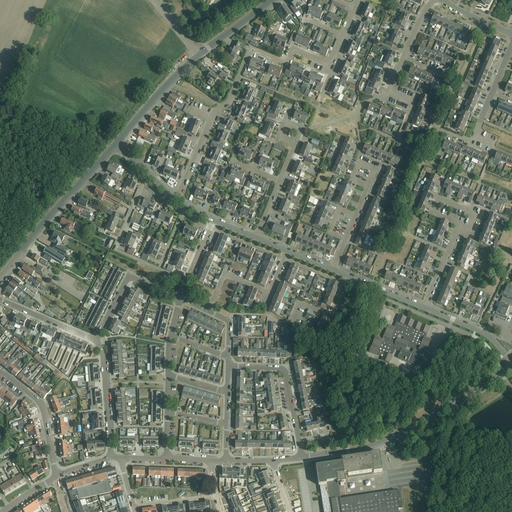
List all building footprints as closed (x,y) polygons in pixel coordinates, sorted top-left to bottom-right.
[(291,0),(290,1),(291,3),(293,5),(291,6),(290,7),(292,11),(295,14),(298,12),(295,8),(296,8),(299,6),(306,1),(305,0),(291,0)] [(332,1),(330,6),(327,12),(330,13),(333,6),(339,8),(341,5),(332,1)] [(366,5),(364,10),(370,13),(372,9),(375,10),(375,9),(377,5),(372,3),(370,6),(366,5)] [(318,8),(319,6),(318,5),(316,5),(314,9),(310,8),(307,14),(314,17),(318,8)] [(285,20),(287,23),(292,19),(290,16),(291,16),(284,6),(282,8),(281,8),(280,9),(277,11),(284,21),(285,20)] [(318,8),(314,17),(320,20),(323,13),(320,12),(321,9),(318,8)] [(370,13),(364,10),(361,17),(365,18),(364,22),(369,24),(371,19),(373,14),(370,13)] [(397,19),(407,23),(411,14),(401,10),(399,13),(402,14),(401,18),(398,16),(397,19)] [(336,16),(330,13),(329,16),(326,22),(332,25),(335,18),(336,16)] [(436,25),(439,19),(434,16),(431,23),(436,25)] [(335,18),(332,25),(338,28),(341,21),(335,18)] [(407,23),(397,19),(394,24),(392,24),(391,26),(393,27),(400,30),(401,28),(404,29),(407,23)] [(445,21),(439,19),(436,25),(442,28),(445,21)] [(445,21),(442,28),(448,30),(451,24),(445,21)] [(369,24),(364,22),(362,25),(358,23),(355,29),(362,32),(364,28),(367,29),(369,24)] [(457,26),(451,24),(448,30),(454,33),(457,26)] [(253,36),(254,36),(261,40),(265,29),(257,26),(253,36)] [(462,28),(457,26),(454,33),(459,35),(462,28)] [(400,30),(393,27),(392,30),(395,32),(392,37),(399,40),(402,34),(399,33),(400,30)] [(468,31),(462,28),(459,35),(462,37),(461,39),(464,41),(465,38),(468,31)] [(362,32),(355,29),(353,36),(357,37),(356,41),(361,43),(363,38),(360,36),(362,32)] [(247,34),(245,40),(248,41),(257,45),(258,42),(252,39),(254,36),(253,36),(247,34)] [(286,44),(290,46),(294,37),(290,35),(288,40),(287,40),(277,36),(274,44),(280,46),(279,47),(284,49),(286,44)] [(302,45),(305,38),(298,35),(295,43),(302,45)] [(399,40),(392,37),(387,35),(385,38),(391,40),(390,43),(387,42),(385,45),(392,48),(393,45),(397,46),(399,40)] [(305,38),(302,45),(308,48),(311,41),(305,38)] [(492,46),(498,49),(501,43),(494,40),(492,46)] [(347,48),(354,51),(357,52),(361,43),(356,41),(354,44),(350,42),(347,48)] [(242,44),(235,42),(233,48),(230,47),(227,55),(230,56),(229,58),(230,59),(232,61),(234,60),(234,58),(235,58),(238,51),(239,51),(242,44)] [(317,42),(316,45),(313,51),(320,54),(322,47),(324,45),(317,42)] [(492,46),(489,52),(496,55),(498,49),(492,46)] [(322,47),(320,54),(326,57),(328,53),(329,50),(322,47)] [(423,57),(426,50),(420,47),(417,55),(423,57)] [(347,48),(345,54),(349,56),(347,60),(349,60),(352,62),(353,62),(354,59),(355,57),(352,55),(354,51),(347,48)] [(384,57),(394,61),(396,55),(393,53),(394,51),(388,48),(386,50),(387,51),(384,57)] [(426,50),(423,57),(428,60),(432,52),(426,50)] [(432,52),(428,60),(434,62),(437,55),(432,52)] [(496,55),(489,52),(487,58),(494,61),(496,55)] [(443,57),(437,55),(434,62),(440,65),(443,57)] [(382,63),(378,61),(377,64),(384,67),(385,64),(391,67),(394,61),(384,57),(382,63)] [(443,57),(440,65),(446,67),(449,60),(443,57)] [(257,68),(261,70),(260,71),(263,73),(266,67),(262,66),(264,63),(253,58),(249,66),(248,70),(252,72),(254,68),(257,69),(257,68)] [(494,61),(487,58),(484,64),(491,66),(494,61)] [(344,62),(341,68),(348,71),(349,66),(352,68),(355,62),(353,62),(352,62),(349,60),(348,64),(344,62)] [(449,60),(446,67),(452,70),(455,63),(449,60)] [(484,64),(482,69),(489,72),(491,66),(484,64)] [(290,71),(287,69),(284,75),(289,77),(290,76),(294,78),(298,68),(292,65),(290,71)] [(273,76),(276,68),(271,66),(270,69),(267,68),(264,74),(267,75),(268,74),(273,76)] [(375,69),(374,70),(375,70),(377,71),(375,77),(382,80),(385,74),(381,72),(382,70),(376,67),(375,69)] [(276,68),(273,76),(279,78),(278,80),(281,81),(284,74),(281,73),(282,71),(276,68)] [(303,75),(305,70),(298,68),(294,78),(304,82),(306,76),(303,75)] [(348,71),(341,68),(339,74),(343,76),(341,79),(346,82),(349,76),(346,75),(348,71)] [(411,68),(408,75),(407,78),(413,81),(414,78),(417,70),(411,68)] [(489,72),(482,69),(480,75),(487,78),(489,72)] [(414,78),(415,78),(414,80),(418,82),(419,80),(420,80),(423,73),(417,70),(414,78)] [(207,84),(212,87),(214,83),(215,83),(218,78),(211,73),(207,79),(209,80),(207,84)] [(309,78),(306,76),(304,82),(310,84),(313,85),(314,82),(317,76),(311,73),(309,78)] [(423,73),(420,80),(426,83),(429,75),(423,73)] [(435,78),(429,75),(426,83),(432,85),(435,78)] [(480,75),(477,81),(484,83),(487,78),(480,75)] [(323,79),(317,76),(314,82),(318,84),(315,90),(320,93),(324,84),(321,83),(323,79)] [(375,77),(373,76),(372,78),(371,81),(370,81),(380,86),(382,80),(375,77)] [(441,80),(435,78),(432,85),(438,88),(441,80)] [(346,82),(341,79),(340,83),(335,81),(333,87),(343,91),(345,87),(344,87),(346,82)] [(447,83),(441,80),(438,88),(444,90),(447,83)] [(380,86),(370,81),(366,90),(373,93),(374,90),(377,92),(380,86)] [(484,83),(477,81),(475,87),(482,89),(484,83)] [(243,94),(252,98),(254,92),(255,93),(257,90),(250,87),(248,86),(247,89),(245,88),(243,94)] [(343,91),(333,87),(330,93),(334,95),(333,98),(338,101),(341,95),(343,91)] [(471,95),(479,98),(481,92),(474,89),(471,95)] [(186,109),(188,110),(190,107),(181,102),(179,100),(181,97),(173,93),(171,95),(168,99),(177,105),(179,106),(183,108),(186,110),(186,109)] [(250,107),(253,108),(255,105),(253,104),(255,99),(252,98),(243,94),(241,100),(245,102),(244,104),(250,107)] [(471,95),(469,101),(476,104),(479,98),(471,95)] [(422,96),(420,102),(427,105),(429,99),(422,96)] [(177,105),(168,99),(166,104),(173,108),(174,106),(186,114),(188,110),(186,109),(186,110),(183,108),(179,106),(177,105)] [(273,109),(280,112),(283,106),(284,103),(274,99),(273,102),(276,103),(273,109)] [(476,104),(469,101),(466,107),(474,110),(476,104)] [(427,105),(420,102),(417,108),(419,108),(424,111),(427,105)] [(503,112),(506,106),(500,103),(497,110),(503,112)] [(238,105),(236,111),(245,115),(247,109),(251,111),(253,108),(250,107),(244,104),(243,107),(238,105)] [(372,116),(376,106),(371,104),(370,107),(366,105),(363,114),(366,115),(367,114),(372,116)] [(164,106),(162,110),(175,116),(178,117),(179,114),(170,111),(170,110),(164,106)] [(376,106),(372,116),(378,119),(380,114),(382,109),(376,106)] [(511,108),(506,106),(503,112),(509,115),(511,108)] [(269,107),(266,113),(268,114),(267,116),(273,119),(276,120),(277,117),(278,118),(280,112),(273,109),(269,107)] [(300,121),(302,114),(297,111),(298,108),(295,107),(292,114),(295,115),(293,119),(300,121)] [(383,107),(382,109),(380,114),(385,117),(389,109),(383,107)] [(466,107),(464,113),(470,115),(471,116),(474,110),(466,107)] [(302,114),(300,121),(306,123),(307,121),(310,123),(314,115),(313,115),(316,109),(314,108),(313,111),(311,110),(310,113),(308,116),(302,114)] [(419,108),(416,114),(424,117),(426,118),(427,115),(429,115),(430,113),(428,112),(426,111),(424,111),(419,108),(419,109),(419,108)] [(389,109),(385,117),(391,119),(392,117),(394,112),(389,109)] [(160,116),(158,119),(165,122),(166,119),(166,118),(167,116),(170,117),(170,118),(172,119),(174,119),(175,116),(162,110),(160,116)] [(392,117),(391,119),(390,121),(396,124),(397,121),(401,112),(395,110),(394,112),(392,117)] [(245,115),(236,111),(234,117),(238,118),(237,121),(243,124),(244,121),(243,120),(245,115)] [(406,115),(401,112),(397,121),(397,123),(401,124),(402,124),(403,122),(406,115)] [(464,113),(462,112),(460,118),(467,121),(470,115),(464,113)] [(416,114),(414,119),(422,123),(423,123),(426,118),(424,117),(416,114)] [(167,123),(165,122),(158,119),(153,117),(150,122),(157,125),(156,127),(161,128),(162,125),(166,127),(167,123)] [(457,124),(465,127),(467,121),(460,118),(459,121),(454,119),(453,122),(457,124)] [(414,119),(412,125),(419,128),(420,125),(422,126),(423,123),(422,123),(414,119)] [(218,127),(230,132),(233,123),(224,120),(222,125),(220,124),(218,127)] [(261,125),(260,127),(272,133),(274,127),(273,126),(274,123),(265,120),(264,123),(267,124),(266,127),(261,125)] [(191,127),(198,130),(201,124),(194,121),(191,127)] [(159,133),(160,130),(146,124),(144,129),(151,132),(152,129),(156,131),(155,132),(159,133)] [(465,127),(457,124),(455,130),(460,132),(462,133),(465,127)] [(198,130),(191,127),(188,134),(195,137),(198,130)] [(230,132),(218,127),(217,130),(220,131),(217,137),(220,138),(226,140),(230,132)] [(272,133),(260,127),(260,128),(265,130),(262,136),(259,134),(258,137),(265,140),(266,137),(269,139),(272,133)] [(141,131),(139,136),(144,138),(144,140),(150,143),(152,139),(155,141),(156,138),(151,135),(141,131)] [(211,144),(222,148),(223,149),(226,140),(220,138),(217,137),(215,142),(212,141),(211,144)] [(183,138),(181,145),(188,148),(191,142),(183,138)] [(344,144),(355,148),(356,146),(352,144),(353,141),(346,138),(344,144)] [(302,149),(310,153),(312,147),(316,149),(319,142),(313,139),(311,143),(312,143),(311,146),(304,144),(302,149)] [(448,151),(451,144),(445,141),(442,148),(445,150),(444,153),(447,154),(448,151)] [(342,143),(340,149),(342,149),(349,153),(350,149),(354,151),(355,148),(344,144),(342,143)] [(222,148),(211,144),(210,147),(212,148),(210,154),(222,159),(223,156),(221,154),(222,152),(221,151),(222,148)] [(451,144),(448,151),(454,153),(457,146),(451,144)] [(188,148),(181,145),(178,151),(186,155),(188,148)] [(244,159),(247,152),(248,149),(245,148),(244,151),(241,149),(242,146),(239,145),(237,152),(239,153),(238,156),(244,159)] [(368,156),(372,148),(366,145),(363,152),(366,154),(366,155),(368,156)] [(463,149),(457,146),(454,153),(460,156),(461,154),(463,149)] [(464,147),(463,149),(461,154),(466,156),(469,149),(464,147)] [(372,148),(368,156),(371,157),(371,156),(375,157),(377,150),(372,148)] [(310,153),(302,149),(299,155),(305,158),(304,161),(312,164),(313,161),(310,160),(313,154),(310,153)] [(342,149),(339,155),(350,160),(351,158),(347,156),(349,153),(342,149)] [(475,151),(469,149),(466,156),(472,159),(475,151)] [(377,150),(375,157),(378,158),(377,160),(380,161),(383,152),(377,150)] [(253,154),(247,152),(244,159),(250,161),(251,158),(254,159),(257,152),(254,151),(253,154)] [(481,154),(475,151),(472,159),(478,161),(481,154)] [(389,155),(383,152),(380,161),(383,162),(384,161),(386,162),(389,155)] [(490,161),(490,162),(493,163),(499,165),(500,162),(503,155),(497,152),(496,155),(495,154),(493,154),(492,156),(492,157),(490,161)] [(206,158),(204,161),(214,165),(216,163),(217,163),(219,158),(222,159),(210,154),(208,159),(206,158)] [(265,168),(268,160),(269,158),(263,155),(260,154),(258,161),(260,161),(259,165),(265,168)] [(487,156),(481,154),(478,161),(484,164),(487,156)] [(155,158),(152,166),(158,168),(158,167),(160,164),(163,165),(165,159),(166,158),(165,157),(160,155),(159,159),(155,158)] [(350,160),(339,155),(337,161),(344,164),(345,161),(349,162),(350,160)] [(395,157),(389,155),(386,162),(389,163),(389,165),(391,166),(395,157)] [(503,155),(500,162),(506,164),(509,157),(503,155)] [(401,160),(395,157),(391,166),(393,167),(394,165),(398,167),(401,160)] [(268,160),(265,168),(271,170),(272,167),(275,168),(277,169),(280,162),(278,161),(275,160),(274,163),(268,160)] [(214,165),(204,161),(203,165),(205,166),(203,171),(212,174),(216,166),(214,165)] [(297,162),(294,168),(302,171),(305,166),(310,168),(312,165),(312,164),(304,161),(303,165),(297,162)] [(344,164),(337,161),(334,167),(345,171),(346,169),(343,167),(344,164)] [(111,164),(107,171),(113,174),(111,176),(118,180),(119,180),(120,181),(122,179),(118,176),(119,174),(118,174),(120,170),(121,169),(119,168),(118,168),(111,164)] [(173,170),(170,178),(176,180),(179,174),(182,175),(185,168),(182,166),(179,173),(173,170)] [(170,178),(173,170),(166,167),(163,175),(170,178)] [(345,171),(334,167),(332,173),(339,176),(340,172),(344,174),(345,171)] [(388,171),(386,174),(393,177),(396,171),(388,167),(387,170),(388,171)] [(234,182),(238,172),(233,169),(233,170),(229,168),(228,171),(225,178),(228,180),(234,182)] [(294,168),(292,174),(300,177),(302,171),(294,168)] [(212,174),(203,171),(201,176),(199,175),(197,179),(201,180),(203,181),(208,183),(209,180),(210,180),(212,174)] [(245,174),(238,172),(234,182),(243,186),(246,179),(243,178),(245,174)] [(393,177),(386,174),(385,177),(384,177),(383,179),(391,183),(393,177)] [(429,181),(440,186),(441,183),(437,181),(439,178),(432,175),(429,181)] [(105,176),(101,182),(108,186),(112,188),(115,182),(116,183),(118,180),(111,176),(110,179),(105,176)] [(249,180),(246,187),(249,188),(250,185),(256,188),(259,180),(254,178),(252,181),(249,180)] [(134,190),(137,183),(130,180),(130,181),(127,179),(123,188),(127,190),(127,188),(134,190)] [(391,183),(383,179),(382,181),(383,182),(381,185),(388,188),(391,183)] [(440,186),(429,181),(425,179),(424,182),(428,183),(427,187),(434,190),(435,186),(439,188),(440,186)] [(256,188),(255,190),(261,193),(264,194),(266,189),(268,190),(268,188),(264,186),(265,183),(259,180),(256,188)] [(304,183),(298,180),(297,184),(291,181),(288,187),(297,191),(299,185),(303,186),(304,183)] [(343,186),(351,190),(352,188),(351,187),(353,183),(346,181),(343,186)] [(448,194),(452,184),(446,181),(443,188),(447,189),(445,193),(448,194)] [(452,184),(448,194),(450,195),(452,192),(455,193),(458,186),(452,184)] [(351,190),(343,186),(341,185),(338,191),(341,192),(348,195),(349,192),(350,192),(351,190)] [(388,188),(381,185),(380,189),(379,188),(378,190),(386,194),(388,188)] [(199,200),(203,191),(197,189),(198,187),(195,186),(193,192),(196,193),(194,198),(199,200)] [(458,186),(455,193),(458,194),(457,198),(459,199),(464,188),(458,186)] [(288,187),(286,193),(289,194),(287,198),(291,199),(299,202),(300,199),(298,198),(297,197),(294,196),(297,191),(288,187)] [(434,190),(427,187),(424,192),(435,197),(437,194),(432,193),(434,190)] [(121,204),(122,202),(98,188),(95,194),(99,197),(98,198),(102,200),(104,196),(121,204)] [(469,191),(464,188),(459,199),(461,200),(463,196),(467,198),(469,191)] [(386,194),(378,190),(377,193),(378,193),(376,197),(383,200),(386,194)] [(203,191),(199,200),(205,202),(207,198),(210,199),(212,193),(209,192),(208,193),(203,191)] [(469,191),(467,198),(470,199),(468,203),(471,204),(475,193),(469,191)] [(341,192),(338,198),(347,201),(348,199),(346,198),(348,195),(341,192)] [(435,197),(424,192),(422,198),(429,201),(430,198),(434,200),(435,197)] [(215,194),(212,193),(210,199),(213,200),(211,205),(217,207),(216,208),(219,210),(221,205),(223,200),(215,196),(215,194)] [(482,207),(485,198),(479,196),(476,203),(480,204),(479,206),(482,207)] [(147,209),(151,201),(145,199),(141,197),(137,206),(141,208),(142,207),(147,209)] [(347,201),(338,198),(336,197),(335,200),(334,203),(343,207),(344,203),(346,204),(347,201)] [(371,204),(379,207),(381,201),(374,198),(371,204)] [(422,198),(420,204),(431,208),(432,206),(428,205),(429,201),(422,198)] [(491,201),(485,198),(482,207),(484,208),(484,206),(488,207),(491,201)] [(94,208),(95,205),(82,199),(81,201),(80,200),(78,204),(79,205),(78,208),(85,211),(87,208),(86,207),(87,205),(94,208)] [(283,200),(281,206),(289,209),(292,210),(294,204),(298,206),(299,202),(291,199),(289,202),(283,200)] [(147,209),(145,214),(151,217),(151,216),(155,218),(157,211),(160,206),(157,204),(151,201),(147,209)] [(221,205),(219,210),(218,211),(222,212),(223,210),(228,212),(232,203),(226,201),(224,206),(221,205)] [(322,208),(333,213),(334,210),(330,208),(331,205),(321,201),(319,207),(322,208)] [(496,203),(491,201),(488,207),(491,209),(490,210),(493,211),(496,203)] [(496,203),(493,211),(495,212),(496,211),(499,212),(500,210),(502,211),(504,206),(505,204),(497,201),(496,203)] [(232,203),(228,212),(233,214),(232,217),(235,218),(238,212),(235,211),(237,205),(232,203)] [(379,207),(371,204),(369,210),(377,213),(379,207)] [(431,208),(420,204),(417,210),(424,213),(426,209),(430,211),(431,208)] [(238,212),(235,218),(239,219),(240,217),(245,219),(249,210),(250,208),(244,205),(243,208),(242,210),(241,213),(238,212)] [(74,206),(72,211),(75,213),(74,214),(76,215),(76,216),(87,220),(89,221),(91,217),(90,216),(91,214),(90,213),(85,211),(78,208),(74,206)] [(289,209),(281,206),(278,212),(284,214),(283,218),(286,219),(291,221),(292,217),(286,215),(289,209)] [(322,208),(319,214),(326,217),(328,213),(332,215),(333,213),(322,208)] [(109,223),(116,226),(119,220),(118,220),(120,215),(114,212),(107,210),(106,213),(113,215),(112,217),(110,216),(109,216),(109,217),(108,218),(108,220),(110,221),(109,223)] [(249,210),(245,219),(251,221),(250,224),(252,225),(255,219),(252,218),(254,212),(249,210)] [(369,210),(367,215),(374,219),(377,213),(369,210)] [(157,211),(155,218),(153,222),(156,224),(158,220),(163,223),(167,214),(161,212),(161,213),(157,211)] [(488,219),(495,222),(498,216),(489,213),(488,216),(490,216),(488,219)] [(173,217),(167,214),(163,223),(169,225),(168,229),(171,230),(173,225),(170,223),(173,217)] [(326,217),(319,214),(317,220),(328,224),(329,222),(325,220),(326,217)] [(374,219),(367,215),(364,221),(372,224),(374,219)] [(63,219),(61,224),(66,226),(64,230),(71,233),(72,229),(73,229),(75,224),(63,219)] [(495,222),(488,219),(487,223),(485,222),(484,225),(493,228),(495,222)] [(328,224),(317,220),(315,224),(315,226),(321,228),(323,225),(327,227),(328,224)] [(442,220),(439,226),(447,229),(448,227),(447,226),(448,223),(442,220)] [(364,221),(362,227),(369,230),(372,224),(364,221)] [(116,226),(109,223),(106,230),(114,233),(116,226)] [(278,235),(281,227),(275,224),(274,228),(271,227),(270,231),(272,232),(272,233),(278,235)] [(283,228),(281,227),(278,235),(283,237),(284,237),(287,238),(292,226),(288,225),(285,224),(283,228)] [(493,228),(484,225),(483,227),(485,228),(483,231),(490,234),(493,228)] [(187,239),(192,228),(186,226),(182,234),(185,235),(184,238),(187,239)] [(439,226),(437,232),(444,234),(445,231),(446,232),(447,229),(439,226)] [(362,227),(360,233),(367,236),(369,230),(362,227)] [(198,231),(192,228),(187,239),(193,241),(198,231)] [(434,231),(432,236),(434,237),(443,241),(444,238),(442,238),(444,234),(437,232),(434,231)] [(481,234),(480,236),(488,240),(490,234),(483,231),(482,234),(481,234)] [(67,256),(70,251),(60,246),(65,236),(55,232),(54,232),(53,235),(53,236),(52,238),(51,242),(55,244),(52,249),(67,256)] [(129,234),(126,240),(135,243),(137,238),(140,239),(141,236),(135,233),(134,236),(129,234)] [(367,236),(360,233),(357,238),(365,241),(368,243),(370,237),(367,236)] [(220,235),(218,241),(225,244),(228,238),(220,235)] [(301,244),(304,237),(298,235),(295,242),(301,244)] [(488,240),(480,236),(479,238),(480,239),(479,243),(485,246),(488,240)] [(310,239),(304,237),(301,244),(307,247),(310,239)] [(443,241),(434,237),(432,243),(439,246),(440,242),(442,243),(443,241)] [(365,241),(357,238),(355,244),(362,247),(364,244),(367,246),(368,243),(365,241)] [(315,242),(310,239),(307,247),(312,249),(315,242)] [(126,240),(124,245),(129,247),(126,253),(133,256),(135,250),(138,244),(135,243),(126,240)] [(152,244),(150,250),(158,253),(161,247),(159,247),(161,243),(154,240),(154,241),(152,244)] [(464,243),(463,245),(471,249),(474,250),(477,244),(467,240),(465,243),(464,243)] [(218,241),(215,247),(223,250),(225,244),(218,241)] [(321,244),(315,242),(312,249),(318,252),(321,244)] [(321,244),(318,252),(324,254),(327,247),(321,244)] [(463,245),(462,248),(463,248),(462,252),(469,254),(472,256),(474,250),(471,249),(463,245)] [(244,260),(249,247),(246,246),(244,250),(241,249),(238,257),(244,260)] [(426,246),(423,252),(434,256),(435,254),(431,252),(433,249),(426,246)] [(223,250),(215,247),(213,253),(221,256),(223,250)] [(249,247),(244,260),(250,262),(254,254),(251,252),(252,248),(249,247)] [(333,249),(327,247),(324,254),(330,257),(331,255),(334,256),(336,250),(333,249)] [(45,255),(43,258),(50,262),(51,262),(50,262),(52,259),(55,261),(62,265),(65,259),(56,253),(56,252),(50,248),(50,249),(49,250),(48,249),(47,248),(43,254),(45,255)] [(158,253),(150,250),(147,256),(144,254),(141,259),(147,262),(149,256),(156,259),(158,253)] [(175,261),(183,264),(186,258),(185,258),(187,255),(175,250),(174,253),(178,255),(175,261)] [(434,256),(423,252),(421,258),(428,261),(429,257),(433,259),(434,256)] [(459,254),(458,257),(466,260),(469,254),(462,252),(460,255),(459,254)] [(205,259),(213,262),(215,256),(208,253),(205,259)] [(41,259),(34,255),(34,256),(32,255),(31,258),(32,259),(31,259),(37,263),(38,261),(40,262),(40,263),(47,267),(49,264),(46,262),(41,259)] [(269,255),(266,261),(274,264),(276,258),(269,255)] [(458,263),(457,267),(464,270),(466,270),(467,267),(465,266),(464,265),(466,260),(458,257),(457,259),(458,260),(457,263),(458,263)] [(352,268),(355,261),(349,258),(346,265),(346,266),(352,268)] [(428,261),(421,258),(419,263),(430,268),(431,266),(427,264),(428,261)] [(205,259),(203,265),(210,268),(213,262),(205,259)] [(183,264),(175,261),(173,267),(169,265),(166,271),(172,273),(174,267),(181,270),(183,264)] [(266,261),(264,267),(272,270),(274,264),(266,261)] [(361,263),(355,261),(352,268),(358,270),(361,263)] [(361,263),(358,270),(363,273),(366,265),(361,263)] [(430,268),(419,263),(416,269),(423,272),(425,269),(429,270),(430,268)] [(289,270),(296,273),(299,267),(291,264),(289,270)] [(210,268),(203,265),(200,270),(208,274),(210,268)] [(366,265),(363,273),(369,275),(372,268),(366,265)] [(25,266),(22,271),(34,278),(35,276),(33,274),(34,272),(25,266)] [(38,266),(36,269),(34,271),(38,273),(41,275),(42,272),(41,272),(43,269),(38,266)] [(264,267),(262,273),(269,276),(272,270),(264,267)] [(451,268),(449,274),(456,277),(459,278),(461,272),(459,271),(451,268)] [(119,281),(123,274),(114,269),(110,276),(119,281)] [(208,274),(200,270),(198,276),(206,279),(208,274)] [(296,273),(289,270),(287,276),(294,279),(297,281),(300,275),(296,273)] [(87,277),(92,280),(95,274),(90,271),(87,277)] [(390,282),(393,274),(384,271),(382,276),(385,277),(384,279),(390,282)] [(21,272),(18,276),(23,280),(24,278),(35,285),(34,287),(37,289),(38,288),(38,287),(40,285),(38,283),(36,282),(32,279),(30,278),(21,272)] [(262,273),(259,279),(267,282),(269,276),(262,273)] [(399,277),(393,274),(390,282),(396,284),(399,277)] [(456,277),(449,274),(446,280),(454,283),(456,277)] [(399,277),(396,284),(402,286),(405,279),(405,277),(400,275),(399,277)] [(116,287),(119,281),(110,276),(107,283),(116,287)] [(206,279),(198,276),(196,282),(203,285),(206,279)] [(294,279),(287,276),(284,282),(292,285),(294,279)] [(33,299),(35,296),(23,287),(22,287),(20,285),(21,284),(15,279),(12,283),(33,299)] [(267,282),(259,279),(257,285),(264,288),(267,282)] [(405,279),(402,286),(407,289),(410,281),(405,279)] [(454,283),(446,280),(444,286),(451,289),(454,283)] [(330,287),(337,290),(340,285),(332,281),(330,287)] [(416,284),(410,281),(407,289),(413,291),(416,284)] [(12,283),(8,287),(22,298),(23,299),(25,297),(21,294),(22,292),(17,288),(12,283)] [(112,294),(116,287),(107,283),(104,290),(112,294)] [(281,283),(278,289),(286,292),(288,286),(281,283)] [(35,294),(37,292),(27,284),(25,287),(35,294)] [(416,284),(413,291),(419,293),(419,292),(423,293),(426,287),(422,285),(422,286),(416,284)] [(444,286),(441,291),(449,295),(451,289),(444,286)] [(5,291),(3,294),(9,298),(11,296),(12,294),(18,299),(20,300),(20,299),(22,298),(8,287),(5,291)] [(337,290),(330,287),(327,293),(335,296),(337,290)] [(132,289),(128,296),(141,302),(142,300),(138,298),(140,294),(142,295),(144,291),(138,288),(137,288),(138,288),(136,291),(132,289)] [(248,294),(255,297),(258,291),(250,288),(248,294)] [(278,289),(276,295),(283,298),(286,292),(278,289)] [(109,301),(112,294),(104,290),(100,297),(109,301)] [(449,295),(441,291),(439,297),(447,300),(449,295)] [(511,300),(511,295),(504,292),(501,300),(511,304),(511,301),(511,300)] [(327,293),(325,299),(333,302),(335,296),(327,293)] [(255,297),(248,294),(245,300),(253,303),(255,297)] [(283,298),(276,295),(273,300),(281,304),(283,298)] [(125,303),(133,307),(136,303),(139,304),(141,302),(128,296),(125,303)] [(447,300),(439,297),(437,303),(444,306),(447,300)] [(108,303),(99,298),(95,305),(104,310),(108,303)] [(333,302),(325,299),(323,305),(315,302),(314,305),(317,307),(324,310),(326,306),(330,308),(333,302)] [(253,303),(245,300),(243,306),(250,309),(253,303)] [(284,305),(281,304),(273,300),(271,306),(279,309),(282,311),(284,305)] [(497,303),(495,306),(498,308),(507,312),(509,307),(511,308),(511,305),(511,304),(501,300),(500,304),(497,303)] [(466,312),(469,305),(463,302),(460,309),(466,312)] [(121,309),(134,316),(135,314),(131,312),(133,307),(125,303),(121,309)] [(169,316),(171,309),(167,308),(167,305),(161,303),(160,306),(161,307),(159,314),(169,316)] [(475,307),(471,314),(477,317),(478,315),(481,316),(484,310),(480,309),(481,307),(480,306),(476,304),(475,307)] [(101,317),(104,310),(95,305),(92,312),(101,317)] [(469,305),(466,312),(471,314),(475,307),(469,305)] [(279,309),(271,306),(269,312),(276,315),(279,309)] [(507,312),(498,308),(495,316),(506,320),(507,317),(505,316),(507,312)] [(132,318),(134,316),(121,309),(117,316),(122,319),(121,322),(120,321),(120,322),(126,325),(128,321),(127,320),(129,316),(132,318)] [(306,316),(310,317),(312,318),(314,312),(309,310),(306,316)] [(97,323),(101,317),(92,312),(89,319),(97,323)] [(195,319),(197,315),(190,312),(188,317),(186,321),(193,324),(195,319)] [(169,316),(159,314),(158,321),(167,324),(169,316)] [(202,322),(204,318),(197,315),(195,319),(193,324),(199,327),(200,327),(202,322)] [(18,326),(21,318),(16,316),(14,321),(11,320),(9,326),(14,328),(15,325),(18,326)] [(321,322),(328,325),(331,319),(323,316),(321,322)] [(393,328),(388,326),(382,339),(376,337),(369,352),(376,355),(377,354),(383,356),(381,360),(389,363),(392,356),(391,356),(392,352),(393,353),(395,349),(400,352),(397,358),(418,367),(422,357),(421,357),(422,355),(424,356),(431,340),(424,337),(426,334),(427,335),(430,328),(399,316),(393,328)] [(21,318),(18,326),(21,327),(19,330),(25,332),(27,327),(24,326),(27,320),(21,318)] [(209,326),(211,322),(204,318),(202,322),(200,327),(206,331),(209,326)] [(94,330),(97,323),(89,319),(85,326),(94,330)] [(127,326),(120,323),(121,323),(117,321),(115,320),(113,323),(112,325),(118,328),(119,327),(119,326),(122,327),(122,326),(126,328),(127,326)] [(167,324),(158,321),(156,329),(165,331),(167,324)] [(27,327),(25,332),(30,335),(36,337),(37,334),(34,333),(37,325),(38,325),(32,322),(30,328),(27,327)] [(216,329),(218,325),(211,322),(209,326),(206,331),(213,334),(216,329)] [(321,322),(319,328),(326,331),(328,325),(321,322)] [(110,328),(109,331),(111,332),(114,334),(115,334),(118,336),(120,332),(121,330),(118,328),(112,325),(110,328)] [(223,332),(224,328),(221,327),(218,325),(216,329),(213,334),(214,334),(220,337),(223,332)] [(43,327),(40,333),(43,334),(42,337),(46,338),(47,336),(49,329),(43,327)] [(317,327),(315,330),(317,330),(316,334),(324,337),(326,331),(319,328),(317,327)] [(49,329),(47,336),(44,342),(46,342),(48,340),(49,340),(50,337),(53,338),(56,332),(49,329)] [(165,331),(156,329),(154,336),(153,336),(152,339),(159,341),(159,337),(163,338),(164,337),(165,331)] [(57,340),(56,343),(62,346),(62,345),(66,337),(60,334),(57,340)] [(62,345),(62,346),(68,348),(72,339),(66,337),(62,345)] [(72,339),(68,348),(74,351),(78,342),(72,339)] [(235,339),(233,339),(233,342),(235,342),(238,342),(242,342),(242,347),(244,347),(244,342),(245,339),(235,339)] [(111,345),(112,353),(126,352),(126,349),(122,350),(121,344),(123,344),(123,340),(116,341),(116,344),(111,345)] [(74,351),(80,353),(84,344),(78,342),(74,351)] [(280,353),(280,359),(286,360),(286,358),(291,358),(291,351),(286,351),(287,347),(284,347),(284,343),(281,343),(280,353)] [(84,344),(80,353),(86,356),(90,347),(84,344)] [(160,356),(160,350),(160,349),(156,349),(156,346),(149,346),(149,349),(151,349),(151,357),(160,357),(160,356)] [(0,355),(0,363),(8,354),(6,352),(4,354),(2,353),(1,354),(0,355)] [(112,353),(112,360),(122,359),(122,354),(126,354),(126,352),(112,353)] [(10,355),(8,354),(0,363),(0,364),(4,367),(10,360),(10,359),(8,357),(10,355)] [(7,363),(4,367),(8,371),(11,366),(16,360),(12,357),(10,359),(10,360),(7,363)] [(21,362),(17,358),(8,371),(11,374),(18,366),(21,362)] [(112,360),(113,368),(127,367),(127,364),(123,365),(122,359),(112,360)] [(88,367),(89,375),(98,374),(98,366),(94,367),(93,367),(93,366),(93,363),(86,364),(84,364),(84,368),(87,368),(88,367)] [(160,371),(160,364),(150,364),(150,372),(149,372),(149,375),(156,375),(156,372),(160,372),(160,371)] [(18,366),(11,374),(16,377),(22,370),(18,366)] [(127,367),(113,368),(114,375),(119,375),(119,378),(119,379),(126,378),(126,374),(124,374),(123,369),(127,369),(127,367)] [(184,375),(186,369),(180,367),(178,374),(184,375)] [(21,381),(25,376),(23,375),(26,371),(25,369),(17,378),(21,381)] [(33,375),(25,384),(29,387),(33,382),(31,381),(33,377),(34,376),(37,372),(36,371),(33,375)] [(25,376),(21,381),(25,384),(33,375),(31,373),(29,372),(25,376)] [(99,382),(98,374),(89,375),(89,382),(88,383),(88,387),(95,386),(95,382),(99,382)] [(222,379),(215,377),(214,384),(220,386),(222,379)] [(303,380),(297,381),(298,387),(304,386),(304,383),(307,382),(307,379),(303,380)] [(34,383),(33,382),(29,387),(32,390),(36,385),(39,382),(37,380),(34,383)] [(40,388),(36,393),(40,396),(44,399),(48,394),(51,390),(48,387),(46,388),(45,387),(48,384),(45,382),(40,388)] [(100,398),(100,390),(95,391),(95,387),(88,388),(89,392),(90,391),(91,399),(100,398)] [(116,400),(130,399),(130,397),(126,397),(125,392),(127,392),(127,388),(120,389),(120,392),(115,393),(116,400)] [(190,395),(191,390),(184,388),(182,393),(181,397),(189,399),(190,395)] [(161,401),(161,393),(157,393),(157,390),(150,390),(150,393),(152,393),(151,401),(161,401)] [(196,401),(199,392),(191,390),(190,395),(189,399),(196,401)] [(11,396),(5,391),(0,397),(0,400),(2,399),(6,402),(11,396)] [(203,403),(206,394),(199,392),(196,401),(203,403)] [(211,405),(213,396),(206,394),(203,403),(211,405)] [(17,400),(11,396),(6,402),(11,405),(9,408),(10,409),(17,400)] [(219,404),(221,398),(213,396),(211,405),(218,408),(219,404)] [(53,407),(63,403),(61,399),(57,401),(56,397),(50,400),(53,407)] [(101,406),(100,398),(91,399),(91,407),(90,407),(90,411),(97,410),(97,406),(101,406)] [(116,400),(116,408),(126,407),(126,402),(130,402),(130,399),(116,400)] [(63,403),(53,407),(55,414),(57,414),(58,417),(63,415),(62,412),(60,408),(64,407),(64,406),(70,404),(69,404),(70,403),(70,401),(69,401),(68,401),(65,402),(63,403)] [(22,414),(30,409),(25,402),(21,405),(22,407),(19,409),(22,414)] [(320,402),(301,405),(302,411),(309,410),(308,406),(311,406),(315,405),(318,405),(318,406),(321,405),(320,402)] [(116,408),(117,415),(131,414),(131,412),(127,412),(126,407),(116,408)] [(34,416),(30,409),(22,414),(25,419),(28,417),(30,419),(34,416)] [(316,413),(319,429),(325,428),(324,421),(320,422),(319,415),(318,410),(315,411),(316,413)] [(91,424),(102,423),(102,416),(99,416),(98,413),(90,414),(91,424)] [(131,414),(117,415),(117,423),(123,423),(123,426),(123,427),(130,426),(129,422),(127,422),(127,417),(131,417),(131,415),(131,414)] [(59,421),(57,421),(58,428),(69,427),(68,423),(68,418),(66,418),(65,415),(58,417),(59,421)] [(161,424),(161,416),(151,416),(151,423),(150,423),(150,427),(156,427),(156,424),(161,424)] [(22,420),(12,425),(10,426),(12,428),(14,427),(14,428),(18,426),(24,424),(22,420)] [(27,432),(29,432),(38,429),(36,421),(31,423),(31,426),(26,427),(27,432)] [(311,421),(305,422),(306,425),(306,426),(306,429),(307,432),(313,430),(312,424),(311,421)] [(102,423),(91,424),(92,431),(83,432),(84,435),(87,434),(92,434),(95,434),(103,433),(102,423)] [(69,427),(58,428),(59,437),(65,436),(65,432),(69,432),(69,427)] [(40,438),(38,429),(29,432),(30,437),(34,436),(35,439),(40,438)] [(84,435),(83,435),(84,447),(87,447),(88,451),(96,450),(95,443),(87,443),(87,441),(88,441),(87,434),(84,435)] [(135,437),(127,437),(127,447),(135,447),(135,443),(139,443),(139,436),(135,436),(135,437)] [(151,447),(151,437),(143,437),(143,436),(140,436),(140,443),(143,443),(143,447),(151,447)] [(186,449),(187,439),(179,438),(178,448),(186,449)] [(194,439),(187,439),(186,449),(194,449),(194,445),(198,445),(198,438),(194,438),(194,439)] [(210,450),(211,440),(203,440),(203,439),(199,438),(199,445),(203,445),(202,450),(210,450)] [(219,441),(211,440),(210,450),(218,451),(219,441)] [(33,452),(34,452),(43,449),(41,442),(36,443),(37,446),(31,447),(33,452)] [(60,451),(71,450),(73,449),(73,445),(66,446),(66,442),(59,443),(60,451)] [(104,442),(95,443),(96,450),(105,449),(104,442)] [(43,449),(34,452),(36,457),(36,460),(45,458),(43,449)] [(71,450),(60,451),(61,458),(67,458),(67,454),(71,454),(71,450)] [(382,472),(381,461),(380,461),(380,462),(379,455),(371,456),(371,455),(341,459),(342,461),(342,463),(316,467),(319,486),(320,486),(324,511),(398,511),(398,510),(403,509),(400,491),(396,491),(340,500),(337,484),(340,484),(341,485),(340,485),(340,486),(344,486),(344,484),(343,483),(345,483),(344,474),(348,474),(348,476),(373,472),(373,473),(382,472)] [(24,469),(21,463),(20,462),(16,462),(18,465),(22,470),(24,469)] [(40,467),(34,471),(38,477),(44,473),(40,467)] [(115,468),(105,471),(108,479),(117,476),(115,468)] [(34,470),(28,474),(32,480),(38,477),(34,471),(34,470)] [(105,471),(96,474),(97,478),(94,479),(95,483),(108,480),(108,479),(105,471)] [(260,478),(256,480),(258,483),(261,481),(268,479),(265,472),(258,475),(260,478)] [(16,478),(21,486),(26,483),(21,474),(16,478)] [(97,478),(96,474),(82,478),(84,487),(95,483),(94,479),(97,478)] [(21,486),(16,478),(10,481),(15,489),(21,486)] [(84,487),(82,478),(66,482),(68,490),(72,489),(72,491),(76,489),(84,487)] [(268,479),(261,481),(263,488),(270,485),(268,479)] [(108,480),(95,483),(84,487),(76,489),(72,491),(72,489),(68,490),(68,492),(72,502),(80,500),(111,492),(110,487),(108,480)] [(10,481),(5,484),(10,493),(15,489),(10,481)] [(10,493),(5,484),(0,486),(0,487),(5,496),(10,493)] [(49,490),(42,495),(48,503),(52,500),(50,496),(52,495),(49,490)] [(235,490),(226,493),(229,500),(238,496),(235,490)] [(273,491),(263,494),(266,501),(275,497),(273,491)] [(42,495),(36,499),(40,506),(43,504),(44,505),(48,503),(42,495)] [(238,496),(229,500),(231,506),(240,502),(238,496)] [(123,497),(117,499),(106,502),(106,504),(111,503),(112,506),(125,503),(123,497)] [(275,497),(266,501),(268,507),(277,503),(275,497)] [(36,499),(29,504),(34,511),(39,509),(41,507),(40,506),(36,499)] [(76,509),(87,505),(85,500),(80,501),(74,504),(76,509)] [(240,502),(231,506),(234,511),(243,508),(240,502)] [(125,503),(112,506),(107,508),(108,510),(116,507),(117,511),(126,508),(125,503)] [(277,503),(268,507),(269,511),(272,511),(279,510),(277,503)]
